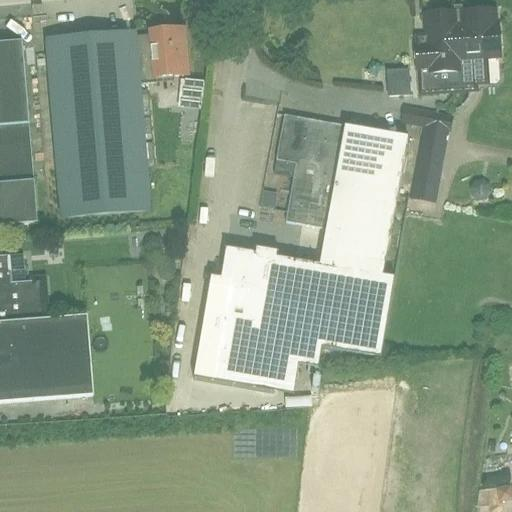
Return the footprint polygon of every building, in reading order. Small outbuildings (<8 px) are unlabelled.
[(45,14),(45,6),(15,8),(16,15),(45,14)] [(458,61),(460,85),(475,84),(474,64),(469,61),(469,59),(498,57),(498,50),(500,50),(498,23),(496,23),(495,11),(455,13),(456,25),(455,25),(457,61),(458,61)] [(425,15),(426,35),(427,45),(416,46),(419,94),(450,93),(449,86),(460,85),(458,61),(457,61),(455,25),(456,25),(455,13),(425,15)] [(151,36),(136,37),(140,86),(156,85),(155,79),(187,77),(183,30),(150,32),(151,36)] [(151,217),(140,86),(136,37),(136,34),(46,42),(61,224),(151,217)] [(0,228),(37,226),(23,44),(0,45),(0,228)] [(387,72),(389,98),(409,96),(407,71),(387,72)] [(180,87),(164,89),(165,100),(181,99),(180,87)] [(425,127),(433,129),(436,115),(405,109),(402,123),(425,127)] [(453,118),(436,115),(433,129),(446,131),(450,132),(453,118)] [(285,117),(276,162),(296,165),(286,224),(326,231),(344,127),(345,127),(285,117)] [(409,138),(344,127),(326,231),(320,266),(277,259),(278,254),(279,254),(256,250),(255,250),(256,251),(256,255),(225,250),(226,251),(221,279),(220,279),(220,280),(230,282),(216,364),(296,378),(302,346),(381,360),(395,279),(383,277),(408,140),(409,138)] [(446,131),(433,129),(425,127),(416,179),(412,200),(433,203),(437,182),(441,159),(446,131)] [(24,255),(0,257),(0,406),(94,399),(88,319),(45,322),(42,283),(26,284),(24,255)] [(287,399),(288,408),(313,407),(313,398),(287,399)] [(124,459),(0,471),(0,506),(67,500),(67,506),(95,503),(93,486),(128,482),(129,487),(164,484),(166,510),(190,507),(184,450),(124,456),(124,459)] [(511,489),(484,491),(485,506),(511,504),(511,489)]
